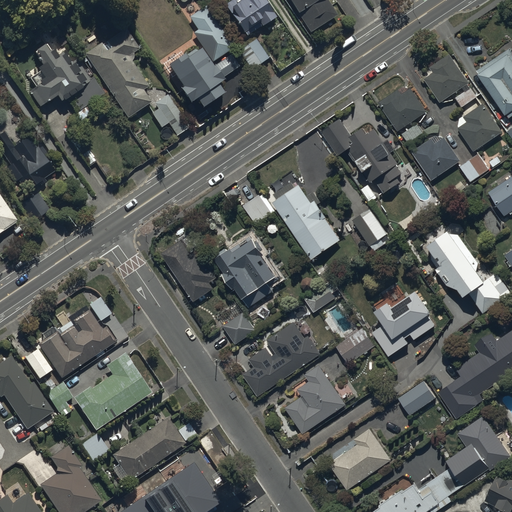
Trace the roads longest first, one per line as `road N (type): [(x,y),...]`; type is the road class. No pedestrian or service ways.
road 1 (secondary): [(106,229),(447,0)]
road 2 (residential): [(106,229),(298,511)]
road 3 (secondary): [(0,299),(106,229)]
